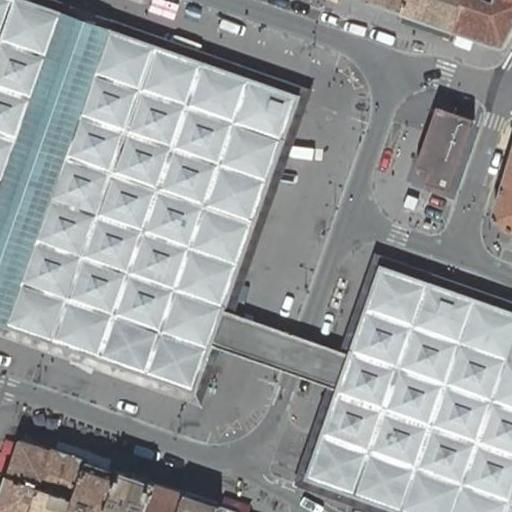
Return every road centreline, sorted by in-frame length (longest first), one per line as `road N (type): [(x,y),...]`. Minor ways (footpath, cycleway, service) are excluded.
road 1 (residential): [(247,458),(268,436),(346,217)]
road 2 (residential): [(0,383),(224,463),(247,458)]
road 3 (residential): [(383,73),(362,50),(221,0)]
road 4 (residential): [(503,96),(448,251)]
road 5 (residential): [(346,217),(382,117),(383,73)]
road 6 (residential): [(503,96),(443,72),(383,73)]
